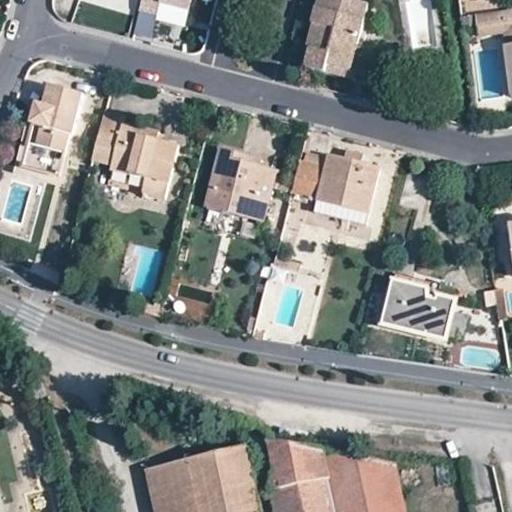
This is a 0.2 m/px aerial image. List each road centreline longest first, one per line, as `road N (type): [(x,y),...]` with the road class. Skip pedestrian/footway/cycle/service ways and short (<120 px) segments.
road 1 (tertiary): [(0,299),(90,343),(290,388),(511,419)]
road 2 (residential): [(511,143),(478,148),(26,37)]
